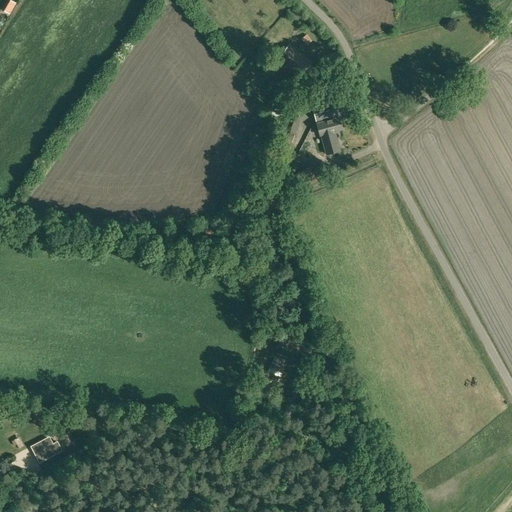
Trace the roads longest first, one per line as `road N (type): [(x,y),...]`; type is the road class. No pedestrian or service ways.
road 1 (residential): [(242,61),(292,0),(340,50),(370,138),(301,187),(271,197),(262,179),(247,137),(257,107),(253,85)]
road 2 (unclassified): [(511,388),(379,133)]
road 3 (unclassified): [(379,133),(340,49),(301,0)]
